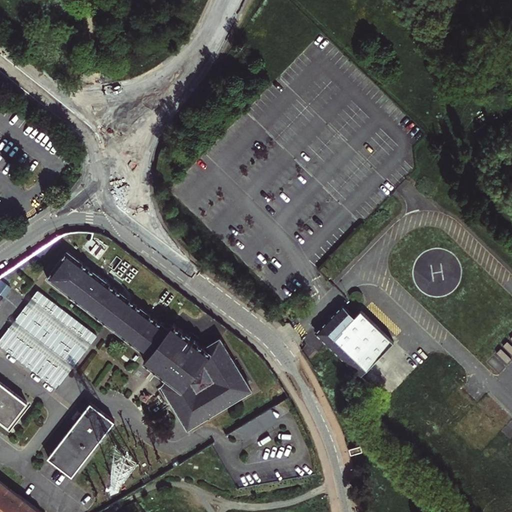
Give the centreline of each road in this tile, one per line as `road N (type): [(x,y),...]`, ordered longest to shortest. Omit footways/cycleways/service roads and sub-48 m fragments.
road 1 (residential): [(189,276),(268,338),(292,368),(334,454),(345,511)]
road 2 (residential): [(81,196),(95,175),(89,131),(0,56)]
road 3 (residential): [(189,276),(81,196)]
